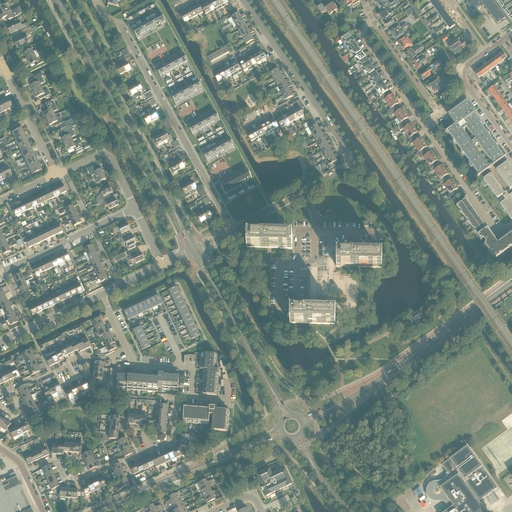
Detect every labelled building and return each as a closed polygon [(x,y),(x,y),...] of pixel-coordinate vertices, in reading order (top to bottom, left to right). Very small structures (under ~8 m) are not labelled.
[(206,4),(204,0),(201,0),(204,5),(201,7),(205,14),(210,12),(206,4)] [(206,0),(208,3),(206,4),(210,12),(214,9),(210,2),(211,1),(210,0),(206,0)] [(215,0),(212,0),(213,0),(211,1),(210,2),(214,9),(216,12),(220,9),(219,7),(215,0)] [(215,0),(219,7),(220,9),(225,7),(223,4),(220,0),(215,0)] [(386,0),(384,0),(385,1),(378,6),(381,10),(388,5),(390,9),(396,5),(394,1),(390,4),(387,0),(387,1),(386,0)] [(435,8),(439,5),(435,0),(431,3),(435,8)] [(505,18),(492,0),(479,0),(477,2),(475,0),(470,0),(467,3),(473,11),(483,4),(497,23),(503,19),(505,18)] [(197,6),(195,7),(194,8),(198,15),(203,13),(199,5),(197,1),(195,3),(197,6)] [(321,14),(326,11),(324,9),(323,7),(322,5),(319,1),(317,2),(320,6),(317,8),(321,14)] [(19,8),(12,11),(8,3),(0,7),(0,20),(5,18),(7,21),(19,15),(21,13),(19,8)] [(333,12),(338,9),(333,3),(329,6),(333,12)] [(189,10),(194,18),(198,15),(194,8),(195,7),(193,4),(190,5),(192,9),(190,10),(189,10)] [(438,14),(443,10),(439,5),(435,8),(438,14)] [(188,11),(186,12),(185,13),(189,20),(194,18),(189,10),(190,10),(188,6),(186,8),(188,11)] [(329,15),(333,12),(329,6),(324,9),(326,11),(329,15)] [(377,14),(380,17),(380,18),(391,11),(391,10),(388,7),(387,8),(387,7),(377,14)] [(415,12),(411,7),(404,13),(408,17),(415,12)] [(180,15),(184,23),(189,20),(185,13),(186,12),(184,9),(181,10),(183,14),(180,15)] [(442,19),(447,15),(443,10),(438,14),(442,19)] [(380,18),(383,22),(390,18),(388,16),(393,13),(391,11),(380,18)] [(161,13),(156,16),(161,25),(166,22),(161,13)] [(231,17),(234,22),(241,18),(242,18),(245,16),(244,14),(240,16),(239,13),(231,17)] [(446,24),(451,20),(447,15),(442,19),(446,24)] [(151,19),(156,28),(161,25),(156,16),(151,19)] [(243,20),(242,18),(241,18),(234,22),(236,26),(244,22),(244,23),(248,21),(246,18),(243,20)] [(15,23),(8,26),(11,33),(21,29),(23,32),(28,30),(31,28),(28,23),(21,26),(18,19),(14,21),(15,23)] [(147,21),(151,30),(156,28),(151,19),(147,21)] [(384,23),(387,28),(390,26),(391,28),(398,24),(397,21),(394,23),(391,19),(384,23)] [(446,24),(450,29),(454,26),(451,20),(446,24)] [(147,21),(142,24),(147,33),(151,30),(147,21)] [(236,26),(239,31),(246,27),(247,27),(250,25),(249,23),(245,25),(244,23),(244,22),(236,26)] [(137,27),(142,35),(147,33),(142,24),(137,27)] [(399,25),(394,28),(397,33),(402,30),(407,26),(406,24),(400,27),(399,25)] [(137,38),(142,35),(137,27),(132,29),(137,38)] [(239,31),(239,32),(241,35),(249,31),(249,32),(253,30),(251,27),(248,29),(247,27),(246,27),(239,31)] [(31,36),(28,30),(23,32),(24,36),(14,41),(18,48),(28,43),(26,38),(31,36)] [(250,34),(249,32),(249,31),(241,35),(244,40),(251,36),(255,34),(254,32),(250,34)] [(340,39),(344,44),(352,38),(349,33),(341,39),(340,39)] [(244,40),(246,44),(249,43),(250,44),(254,42),(254,41),(257,39),(256,36),(253,38),(251,36),(244,40)] [(355,43),(352,38),(344,44),(347,48),(355,43)] [(461,46),(462,47),(467,44),(465,41),(460,44),(455,38),(452,41),(453,43),(449,46),(453,52),(461,46)] [(350,53),(358,47),(355,43),(347,48),(350,53)] [(266,59),(263,53),(262,51),(263,51),(260,47),(259,44),(256,45),(258,49),(260,52),(258,53),(257,54),(261,61),(266,59)] [(412,50),(411,48),(404,53),(407,57),(414,53),(417,51),(417,50),(420,48),(419,46),(412,50)] [(361,52),(358,47),(350,53),(353,58),(353,57),(361,52)] [(255,55),(253,56),(257,64),(261,61),(257,54),(258,53),(256,50),(255,48),(253,49),(254,51),(255,55)] [(25,53),(30,64),(36,61),(38,65),(44,62),(41,56),(36,58),(32,50),(25,53)] [(248,59),(252,66),(257,64),(253,56),(252,52),(249,54),(251,57),(249,58),(248,59)] [(354,58),(354,59),(357,64),(366,58),(362,53),(354,59),(354,58)] [(414,53),(407,57),(410,62),(417,57),(414,53)] [(498,56),(502,62),(507,58),(503,53),(498,56)] [(183,54),(179,56),(183,65),(188,63),(183,54)] [(243,71),(248,69),(244,61),(241,54),(238,55),(242,62),(239,64),(243,71)] [(245,56),(246,60),(244,61),(248,69),(249,71),(254,68),(252,66),(248,59),(249,58),(247,55),(245,56)] [(179,68),(183,65),(179,56),(174,59),(179,68)] [(417,58),(411,62),(414,67),(425,59),(423,56),(418,60),(417,58)] [(493,59),(497,65),(502,62),(498,56),(493,59)] [(369,62),(366,58),(357,64),(360,68),(369,62)] [(414,67),(417,71),(423,67),(421,65),(428,60),(426,58),(425,59),(414,67)] [(125,72),(131,69),(127,63),(124,64),(121,59),(119,60),(125,72)] [(179,68),(174,59),(170,61),(174,70),(179,68)] [(242,72),(240,70),(236,62),(237,62),(235,59),(232,60),(234,64),(232,65),(237,75),(242,72)] [(489,63),(493,68),(497,65),(493,59),(489,63)] [(119,60),(121,66),(116,69),(120,75),(125,72),(119,60)] [(443,64),(440,60),(433,64),(436,69),(443,64)] [(174,70),(170,61),(165,64),(170,73),(174,70)] [(228,62),(228,63),(226,64),(228,67),(227,67),(231,75),(232,77),(237,75),(232,65),(230,61),(228,62)] [(363,73),(366,70),(372,67),(369,62),(360,68),(363,73)] [(225,68),(223,69),(223,70),(227,77),(231,75),(227,67),(228,67),(226,64),(226,63),(223,65),(225,68)] [(484,66),(488,72),(493,68),(489,63),(484,66)] [(161,66),(166,75),(170,73),(165,64),(161,66)] [(161,78),(166,75),(161,66),(156,69),(161,78)] [(219,67),(221,71),(219,72),(218,72),(222,80),(224,82),(228,80),(227,77),(223,70),(223,69),(221,66),(219,67)] [(479,70),(483,75),(488,72),(484,66),(479,70)] [(53,67),(50,68),(55,80),(59,78),(56,72),(53,67)] [(372,67),(366,70),(363,73),(366,77),(367,77),(375,71),(372,67)] [(421,78),(423,80),(430,75),(428,72),(431,70),(430,67),(424,71),(424,72),(420,75),(421,78)] [(214,70),(216,73),(214,75),(216,79),(218,82),(222,80),(218,72),(219,72),(217,68),(214,70)] [(279,72),(278,69),(274,71),(270,73),(273,78),(280,74),(281,74),(284,73),(283,70),(279,72)] [(475,73),(479,79),(483,75),(479,70),(475,73)] [(370,83),(379,78),(376,73),(368,78),(367,78),(370,83)] [(35,80),(37,83),(31,86),(33,92),(42,88),(40,85),(44,83),(42,77),(43,77),(42,74),(34,77),(35,80)] [(273,78),(275,82),(283,78),(283,79),(287,77),(285,75),(282,76),(281,74),(280,74),(273,78)] [(444,80),(441,75),(436,78),(437,80),(427,86),(430,90),(431,89),(435,94),(443,88),(439,83),(444,80)] [(284,81),(283,79),(283,78),(275,82),(278,87),(285,83),(286,83),(289,81),(288,79),(284,81)] [(373,88),(382,82),(379,78),(370,83),(373,88)] [(193,82),(198,91),(203,89),(198,80),(193,82)] [(193,82),(188,85),(193,94),(198,91),(193,82)] [(376,92),(385,86),(382,82),(373,88),(376,92)] [(146,91),(143,85),(140,87),(139,83),(133,86),(137,93),(138,95),(139,97),(139,98),(142,96),(139,92),(142,90),(143,92),(146,91)] [(287,85),(286,83),(285,83),(278,87),(280,91),(288,87),(288,88),(292,86),(290,83),(287,85)] [(189,96),(193,94),(188,85),(184,87),(189,96)] [(134,95),(137,93),(133,86),(128,89),(131,96),(134,95)] [(385,86),(376,92),(380,97),(388,91),(385,86)] [(497,91),(494,86),(488,90),(492,95),(497,91)] [(184,87),(180,90),(184,99),(189,96),(184,87)] [(289,90),(288,88),(288,87),(280,91),(283,96),(290,92),(291,92),(294,90),(293,88),(289,90)] [(33,92),(36,98),(39,96),(40,100),(50,95),(48,90),(43,92),(42,88),(33,92)] [(180,101),(184,99),(180,90),(175,92),(180,101)] [(497,91),(492,95),(495,100),(501,96),(497,91)] [(175,104),(180,101),(175,92),(170,95),(175,104)] [(283,96),(285,101),(293,97),(297,95),(295,92),(292,94),(291,92),(290,92),(283,96)] [(381,98),(383,101),(384,100),(387,104),(396,99),(392,94),(388,97),(386,94),(381,98)] [(495,100),(497,102),(498,104),(504,100),(501,96),(495,100)] [(3,100),(7,110),(12,108),(10,104),(7,98),(3,100)] [(399,103),(396,99),(387,104),(390,109),(389,109),(391,112),(396,109),(394,106),(399,103)] [(504,100),(498,104),(502,109),(507,105),(504,100)] [(447,128),(446,130),(447,131),(445,132),(447,131),(479,175),(477,177),(479,176),(506,156),(504,157),(472,113),(474,112),(468,103),(467,101),(448,115),(449,116),(453,121),(452,123),(451,124),(450,126),(449,127),(447,128)] [(55,105),(53,105),(51,102),(43,106),(46,112),(44,114),(47,119),(55,115),(54,112),(58,110),(55,105)] [(300,108),(298,104),(296,106),(298,109),(296,110),(295,111),(299,118),(304,116),(301,111),(303,111),(301,108),(300,108)] [(293,112),(291,113),(290,113),(295,121),(299,118),(295,111),(296,110),(292,105),(290,106),(293,112)] [(507,105),(502,109),(505,114),(511,110),(507,105)] [(289,114),(287,115),(286,116),(290,123),(295,121),(290,113),(291,113),(288,107),(285,108),(289,114)] [(398,111),(396,109),(391,112),(389,113),(391,116),(394,114),(397,119),(405,113),(402,108),(398,111)] [(149,110),(147,111),(152,121),(158,118),(156,116),(159,115),(156,110),(154,112),(151,113),(149,110)] [(286,116),(287,115),(283,110),(281,111),(284,117),(282,118),(281,118),(286,126),(290,123),(286,116)] [(143,118),(147,124),(152,121),(147,111),(144,113),(146,116),(143,118)] [(215,111),(210,114),(215,123),(220,120),(215,111)] [(397,125),(399,127),(399,128),(404,124),(402,122),(408,117),(405,113),(397,119),(394,120),(397,125)] [(206,117),(211,125),(215,123),(210,114),(206,117)] [(278,116),(280,119),(277,120),(281,128),(286,126),(281,118),(282,118),(280,114),(278,116)] [(59,118),(57,115),(55,115),(47,119),(49,125),(55,122),(57,126),(64,123),(61,117),(59,118)] [(273,129),(278,127),(274,120),(275,119),(273,116),(270,117),(272,120),(270,121),(268,118),(270,121),(269,122),(273,129)] [(201,119),(206,128),(211,125),(206,117),(201,119)] [(265,124),(269,132),(270,134),(275,132),(273,129),(269,122),(270,121),(268,118),(266,119),(267,123),(265,124)] [(201,119),(197,121),(202,130),(206,128),(201,119)] [(263,125),(261,126),(260,127),(264,134),(266,137),(270,134),(269,132),(265,124),(263,120),(261,122),(263,125)] [(202,130),(197,121),(192,124),(197,133),(202,130)] [(258,128),(256,129),(260,137),(264,134),(260,127),(261,126),(259,123),(257,124),(258,128)] [(403,129),(406,133),(414,128),(411,123),(406,127),(404,124),(399,128),(399,127),(398,128),(400,131),(403,129)] [(188,127),(193,135),(197,133),(192,124),(188,127)] [(62,139),(64,145),(73,141),(71,137),(75,135),(73,130),(74,129),(72,125),(64,129),(66,132),(62,134),(64,138),(62,139)] [(256,129),(255,125),(252,127),(254,130),(252,131),(251,132),(255,139),(257,141),(261,139),(260,137),(256,129)] [(318,128),(317,125),(309,129),(312,134),(319,130),(320,130),(323,128),(322,126),(318,128)] [(8,133),(11,132),(14,137),(23,133),(21,128),(14,132),(12,128),(7,131),(8,133)] [(250,128),(248,129),(249,133),(247,134),(251,142),(255,139),(251,132),(252,131),(250,128)] [(417,132),(414,128),(406,133),(409,138),(408,138),(410,141),(415,138),(413,135),(417,132)] [(322,135),(326,133),(324,130),(321,132),(320,130),(319,130),(312,134),(314,138),(322,134),(322,135)] [(14,137),(15,140),(16,141),(25,137),(23,133),(14,137)] [(169,144),(170,143),(173,141),(170,136),(168,137),(165,133),(160,135),(164,142),(167,141),(169,144)] [(323,137),(322,135),(322,134),(314,138),(317,143),(324,138),(325,139),(328,137),(327,135),(323,137)] [(158,146),(164,142),(160,135),(152,140),(155,144),(157,143),(158,146)] [(16,141),(16,143),(18,146),(27,141),(25,137),(16,141)] [(413,143),(416,148),(424,142),(421,137),(416,140),(415,138),(410,141),(409,142),(411,145),(413,143)] [(229,138),(225,140),(230,149),(234,147),(229,138)] [(326,141),(325,139),(324,138),(317,143),(319,147),(327,143),(327,144),(331,142),(329,139),(326,141)] [(230,149),(225,140),(220,143),(225,152),(230,149)] [(18,146),(20,150),(29,145),(27,141),(18,146)] [(73,148),(75,153),(76,155),(85,151),(83,148),(82,148),(79,143),(75,145),(73,141),(64,145),(67,151),(73,148)] [(427,147),(424,142),(416,148),(419,152),(417,153),(417,154),(418,156),(419,156),(420,155),(424,152),(423,150),(427,147)] [(220,143),(216,145),(221,154),(225,152),(220,143)] [(328,146),(327,144),(327,143),(319,147),(322,152),(329,147),(329,148),(333,146),(332,144),(328,146)] [(20,150),(21,153),(22,154),(31,149),(29,145),(20,150)] [(216,156),(221,154),(216,145),(211,148),(216,156)] [(331,150),(329,148),(329,147),(322,152),(324,156),(332,152),(335,151),(334,148),(331,150)] [(216,156),(211,148),(207,150),(212,159),(216,156)] [(22,154),(24,158),(33,153),(31,149),(22,154)] [(212,159),(207,150),(202,153),(207,162),(212,159)] [(420,155),(422,158),(423,157),(426,161),(434,156),(431,151),(426,155),(424,152),(420,155)] [(333,154),(332,152),(324,156),(326,161),(334,156),(334,157),(338,155),(337,153),(333,154)] [(24,158),(26,162),(35,157),(33,153),(24,158)] [(179,170),(185,167),(183,165),(185,163),(183,159),(178,162),(175,156),(172,157),(174,160),(173,160),(179,170)] [(335,166),(333,163),(336,161),(337,162),(340,160),(339,157),(336,159),(334,157),(334,156),(326,161),(329,165),(327,166),(329,170),(335,166)] [(433,163),(438,160),(434,156),(426,161),(429,166),(428,166),(430,169),(435,166),(433,163)] [(35,157),(26,162),(28,166),(37,162),(35,157)] [(170,167),(173,172),(174,174),(179,170),(173,160),(171,162),(173,165),(170,167)] [(511,187),(511,188),(511,168),(507,162),(506,163),(504,160),(494,168),(509,189),(511,187)] [(28,166),(30,170),(39,166),(37,162),(28,166)] [(437,168),(435,166),(430,169),(432,172),(434,171),(437,175),(445,170),(442,165),(437,168)] [(7,166),(2,168),(7,178),(11,176),(7,166)] [(39,166),(30,170),(32,175),(41,170),(39,166)] [(100,182),(106,179),(101,169),(98,171),(96,168),(89,171),(92,176),(95,174),(97,178),(96,178),(95,180),(97,183),(98,184),(100,183),(100,182)] [(252,179),(247,169),(246,169),(247,169),(242,172),(247,181),(252,178),(252,179)] [(440,180),(439,180),(440,183),(446,180),(444,177),(448,174),(445,170),(437,175),(440,180)] [(238,174),(243,183),(247,181),(242,172),(238,174)] [(488,172),(481,177),(497,199),(496,199),(500,204),(511,220),(511,219),(511,201),(505,191),(503,192),(488,172)] [(238,174),(233,177),(238,186),(243,183),(238,174)] [(229,179),(234,188),(238,186),(233,177),(229,179)] [(234,188),(229,179),(224,182),(229,191),(234,188)] [(442,186),(443,185),(446,190),(455,184),(452,179),(447,182),(446,180),(440,183),(442,186)] [(195,193),(193,190),(196,188),(192,181),(187,185),(192,194),(195,193)] [(220,184),(224,193),(229,191),(224,182),(220,184)] [(455,184),(446,190),(449,194),(458,189),(455,184)] [(57,187),(61,195),(67,192),(63,185),(57,187)] [(185,198),(192,194),(187,185),(181,188),(183,190),(181,191),(185,198)] [(108,195),(113,192),(109,186),(101,190),(102,193),(100,194),(99,195),(99,196),(97,197),(96,200),(98,203),(109,198),(108,195)] [(52,190),(55,197),(61,195),(57,187),(52,190)] [(52,190),(46,193),(49,200),(51,203),(53,202),(52,199),(55,197),(52,190)] [(47,201),(49,204),(51,203),(49,200),(46,193),(40,196),(44,203),(47,201)] [(35,198),(38,205),(44,203),(40,196),(35,198)] [(511,232),(497,243),(474,211),(466,201),(468,200),(466,197),(464,198),(465,199),(456,206),(459,209),(461,212),(466,219),(469,222),(468,222),(473,229),(473,228),(476,231),(475,232),(480,239),(480,238),(482,240),(483,239),(486,243),(484,244),(486,245),(485,246),(490,252),(491,252),(492,253),(491,254),(494,258),(495,257),(496,258),(495,258),(496,258),(500,255),(499,254),(501,253),(501,254),(508,249),(511,247),(511,246),(511,232)] [(36,206),(37,209),(40,208),(38,205),(35,198),(29,201),(33,208),(36,206)] [(108,205),(109,207),(110,209),(119,205),(115,199),(111,201),(109,198),(98,203),(98,205),(103,202),(105,207),(108,205)] [(24,204),(27,211),(33,208),(29,201),(24,204)] [(18,206),(21,214),(27,211),(24,204),(18,206)] [(12,209),(16,216),(21,214),(18,206),(12,209)] [(69,215),(76,212),(73,206),(66,209),(69,215)] [(201,211),(202,211),(206,220),(212,217),(211,214),(214,213),(210,206),(201,211)] [(195,217),(197,222),(199,220),(201,223),(206,220),(202,211),(201,211),(201,210),(198,211),(194,214),(195,217)] [(69,215),(71,220),(71,221),(79,217),(76,212),(69,215)] [(71,221),(74,226),(81,223),(79,217),(71,221)] [(125,232),(130,230),(127,223),(119,227),(121,231),(117,233),(119,237),(120,238),(127,235),(125,232)] [(50,235),(51,237),(57,235),(53,227),(52,225),(50,226),(51,228),(48,230),(50,235)] [(59,225),(53,227),(57,235),(63,232),(59,225)] [(37,235),(40,243),(46,240),(41,230),(39,226),(37,227),(40,234),(37,235)] [(43,229),(41,230),(46,240),(51,237),(48,230),(45,232),(43,229)] [(28,232),(30,236),(31,238),(34,245),(40,243),(37,235),(33,237),(30,231),(28,232)] [(128,246),(127,246),(128,250),(136,247),(134,243),(136,242),(133,236),(128,238),(127,235),(120,238),(122,243),(126,242),(128,246)] [(292,249),(292,236),(247,235),(247,248),(292,249)] [(25,241),(29,248),(34,245),(31,238),(25,241)] [(11,244),(11,245),(8,246),(1,249),(3,255),(11,251),(9,248),(16,245),(14,243),(11,244)] [(88,255),(95,251),(92,245),(85,249),(86,252),(85,253),(84,254),(85,256),(88,255)] [(95,251),(88,255),(90,260),(97,257),(95,251)] [(61,255),(64,262),(70,259),(67,252),(61,255)] [(144,259),(141,253),(136,255),(135,252),(128,255),(131,261),(134,259),(136,264),(144,259)] [(124,253),(115,258),(117,262),(126,257),(124,253)] [(382,255),(337,254),(336,267),(381,268),(382,255)] [(62,263),(64,266),(66,265),(64,262),(61,255),(55,258),(59,265),(62,263)] [(90,260),(93,266),(100,262),(97,257),(90,260)] [(57,274),(59,273),(55,266),(59,265),(55,258),(50,260),(53,268),(55,270),(57,274)] [(48,270),(53,268),(50,260),(44,263),(48,270)] [(100,262),(93,266),(96,271),(103,268),(100,262)] [(42,273),(43,276),(45,275),(46,275),(44,272),(48,270),(44,263),(39,265),(39,266),(42,273)] [(36,276),(42,273),(39,266),(33,268),(36,276)] [(96,271),(98,277),(106,274),(103,268),(96,271)] [(14,277),(17,283),(24,280),(27,278),(26,276),(23,277),(21,274),(14,277)] [(98,277),(101,283),(108,279),(106,274),(98,277)] [(24,280),(17,283),(20,289),(27,285),(25,282),(28,281),(27,278),(24,280)] [(74,287),(78,294),(83,291),(80,284),(74,287)] [(20,289),(22,294),(30,291),(27,285),(20,289)] [(69,289),(68,290),(72,297),(78,294),(74,287),(71,288),(70,286),(67,287),(69,289)] [(171,296),(179,292),(177,286),(168,291),(171,296)] [(63,292),(66,299),(72,297),(68,290),(63,292)] [(63,292),(57,295),(61,302),(66,299),(63,292)] [(173,300),(182,296),(179,292),(171,296),(173,300)] [(52,298),(55,305),(61,302),(57,295),(52,298)] [(153,298),(157,306),(162,304),(158,295),(153,298)] [(175,305),(184,301),(182,296),(173,300),(175,305)] [(52,298),(46,300),(50,307),(55,305),(52,298)] [(148,300),(152,309),(157,306),(153,298),(148,300)] [(0,303),(1,305),(3,309),(10,306),(7,300),(0,303)] [(40,303),(44,310),(50,307),(46,300),(40,303)] [(152,309),(148,300),(143,302),(148,311),(152,309)] [(178,310),(186,306),(184,301),(175,305),(178,310)] [(143,313),(148,311),(143,302),(139,305),(143,313)] [(40,303),(35,306),(38,313),(44,310),(40,303)] [(134,307),(138,316),(143,313),(139,305),(134,307)] [(10,306),(3,309),(5,315),(13,311),(10,306)] [(35,306),(29,308),(33,316),(38,313),(35,306)] [(180,315),(189,311),(186,306),(178,310),(180,315)] [(138,316),(134,307),(129,309),(133,318),(138,316)] [(133,318),(129,309),(124,312),(128,320),(133,318)] [(290,310),(290,323),(335,325),(335,312),(290,310)] [(5,315),(8,320),(15,317),(13,311),(5,315)] [(191,316),(189,311),(180,315),(182,320),(191,316)] [(414,321),(424,316),(421,311),(411,316),(413,320),(414,321)] [(191,316),(182,320),(185,325),(193,321),(191,316)] [(17,323),(18,323),(15,317),(8,320),(11,326),(9,327),(11,331),(19,327),(17,323)] [(103,323),(100,318),(92,322),(95,327),(103,323)] [(193,321),(185,325),(187,330),(196,326),(193,321)] [(103,323),(95,327),(97,332),(105,328),(103,323)] [(135,335),(144,331),(141,326),(133,330),(135,335)] [(187,330),(189,335),(198,330),(196,326),(187,330)] [(98,339),(100,338),(103,336),(108,334),(105,328),(97,332),(95,333),(98,339)] [(198,330),(189,335),(192,340),(200,336),(198,330)] [(144,331),(135,335),(137,340),(146,336),(144,331)] [(103,336),(105,341),(113,338),(110,332),(108,334),(103,336)] [(137,340),(140,345),(148,341),(146,336),(137,340)] [(105,341),(106,343),(107,345),(105,345),(106,347),(107,346),(108,347),(115,343),(113,338),(105,341)] [(79,350),(80,352),(86,350),(82,342),(81,339),(76,342),(75,340),(74,340),(75,342),(76,342),(77,344),(79,350)] [(82,342),(86,350),(91,347),(87,339),(82,342)] [(69,342),(70,344),(74,352),(79,350),(77,344),(76,342),(75,342),(74,340),(69,342)] [(151,346),(148,341),(140,345),(142,350),(151,346)] [(106,347),(108,351),(109,352),(118,348),(115,343),(108,347),(107,346),(106,347)] [(65,347),(69,354),(74,352),(70,344),(65,347)] [(65,347),(60,349),(64,357),(69,354),(65,347)] [(59,359),(64,357),(60,349),(55,352),(56,354),(59,359)] [(30,350),(21,355),(23,360),(25,359),(33,356),(30,350)] [(56,354),(51,357),(55,364),(60,362),(59,359),(56,354)] [(200,364),(200,369),(203,370),(203,373),(202,373),(202,379),(201,384),(201,389),(201,394),(216,396),(217,390),(217,385),(217,383),(218,380),(218,375),(220,375),(220,370),(215,370),(216,365),(216,360),(217,355),(201,354),(200,359),(200,364)] [(35,361),(33,356),(25,359),(28,365),(35,361)] [(46,359),(49,367),(55,364),(51,357),(46,359)] [(38,366),(35,361),(28,365),(30,370),(38,366)] [(29,370),(31,376),(40,371),(38,366),(30,370),(29,370)] [(14,378),(15,379),(20,377),(16,368),(11,370),(14,378)] [(11,370),(6,373),(9,381),(14,378),(11,370)] [(158,376),(118,373),(116,387),(127,387),(127,390),(158,392),(158,388),(162,389),(178,391),(179,375),(164,374),(164,372),(159,371),(158,376)] [(4,383),(9,381),(6,373),(0,375),(4,383)] [(92,380),(93,382),(96,380),(95,379),(102,380),(103,374),(94,373),(94,377),(91,378),(92,380)] [(86,382),(90,390),(95,388),(93,382),(92,380),(86,382)] [(81,385),(85,393),(90,390),(86,382),(81,385)] [(57,393),(62,391),(58,383),(53,385),(57,393)] [(18,389),(21,394),(29,391),(26,385),(18,389)] [(53,385),(48,388),(52,396),(57,393),(53,385)] [(85,393),(81,385),(76,387),(80,395),(85,393)] [(46,398),(52,396),(48,388),(47,386),(42,389),(46,398)] [(71,390),(75,398),(80,395),(76,387),(71,390)] [(66,392),(70,400),(75,398),(71,390),(66,392)] [(31,396),(29,391),(21,394),(23,399),(31,396)] [(33,401),(31,396),(23,399),(26,405),(33,401)] [(26,405),(28,410),(36,406),(33,401),(26,405)] [(226,432),(228,411),(215,410),(215,405),(210,404),(209,410),(184,408),(183,421),(209,423),(210,415),(214,416),(213,431),(226,432)] [(28,410),(31,415),(41,410),(39,405),(36,406),(28,410)] [(41,410),(31,415),(33,420),(44,415),(41,410)] [(7,419),(6,421),(1,428),(5,430),(4,431),(5,433),(6,431),(8,428),(11,424),(9,423),(10,421),(12,418),(9,417),(8,419),(7,419)] [(26,423),(25,419),(22,421),(24,424),(20,426),(23,434),(29,431),(25,423),(26,423)] [(20,426),(14,428),(18,436),(23,434),(20,426)] [(7,432),(4,436),(6,438),(10,432),(13,439),(18,436),(14,428),(11,430),(8,428),(6,431),(7,432)] [(115,442),(116,442),(118,442),(120,441),(120,439),(118,438),(118,434),(110,433),(109,439),(116,439),(115,442)] [(181,436),(181,441),(193,442),(194,434),(186,433),(186,436),(181,435),(181,436)] [(119,448),(120,447),(128,443),(125,438),(120,441),(118,442),(119,445),(117,446),(117,448),(119,448)] [(178,447),(178,448),(179,450),(182,448),(181,447),(189,448),(193,448),(193,442),(181,441),(180,445),(177,446),(178,447)] [(52,454),(58,455),(59,446),(59,445),(55,445),(55,443),(51,443),(51,449),(53,449),(52,454)] [(120,447),(122,452),(130,449),(128,443),(120,447)] [(83,451),(81,451),(82,444),(76,444),(75,453),(79,453),(80,456),(82,455),(84,454),(90,451),(90,449),(91,449),(90,446),(88,447),(89,448),(83,451)] [(428,489),(428,490),(428,491),(428,492),(428,493),(428,494),(429,495),(430,496),(430,497),(431,497),(431,498),(432,498),(433,498),(433,499),(434,499),(435,499),(436,499),(437,499),(438,499),(440,499),(441,500),(443,500),(444,500),(445,501),(447,502),(448,502),(449,503),(450,504),(451,505),(452,507),(444,511),(485,511),(478,501),(497,488),(484,469),(483,470),(481,467),(482,466),(467,446),(450,459),(442,465),(445,469),(449,474),(446,477),(445,478),(444,479),(443,479),(442,480),(441,480),(440,481),(439,481),(438,481),(436,481),(435,482),(434,482),(433,482),(432,483),(431,484),(430,484),(430,485),(429,485),(429,486),(429,487),(428,487),(428,488),(428,489)] [(44,458),(49,455),(45,447),(40,450),(44,458)] [(178,448),(173,450),(176,458),(182,456),(179,450),(178,448)] [(34,450),(35,452),(39,460),(44,458),(40,450),(37,451),(36,449),(34,450)] [(125,458),(130,455),(133,454),(130,449),(122,452),(125,458)] [(82,455),(85,460),(95,455),(94,452),(95,452),(94,450),(90,451),(84,454),(82,455)] [(171,460),(176,458),(173,450),(168,453),(171,460)] [(30,455),(33,462),(39,460),(35,452),(30,455)] [(166,463),(171,460),(168,453),(162,455),(166,463)] [(28,465),(33,462),(30,455),(25,457),(28,465)] [(85,461),(87,466),(95,462),(98,460),(99,460),(98,458),(97,459),(95,455),(85,460),(85,461)] [(161,465),(166,463),(162,455),(157,457),(161,465)] [(149,467),(154,465),(155,465),(152,460),(151,457),(146,460),(149,467)] [(152,460),(155,465),(154,465),(156,468),(161,465),(157,457),(152,460)] [(99,460),(95,462),(87,466),(89,471),(101,466),(99,462),(100,461),(99,460)] [(146,460),(141,462),(144,470),(149,467),(146,460)] [(145,472),(144,470),(141,462),(135,464),(140,474),(145,472)] [(113,473),(114,472),(122,469),(120,464),(115,466),(112,467),(114,471),(111,472),(111,474),(113,473)] [(135,477),(140,474),(135,464),(130,467),(135,477)] [(42,469),(45,475),(52,471),(50,466),(42,469)] [(269,469),(256,475),(261,486),(260,486),(263,492),(263,491),(266,497),(273,494),(273,493),(285,487),(286,488),(293,484),(285,468),(272,475),(269,469)] [(433,468),(428,473),(431,477),(436,473),(433,468)] [(114,472),(115,474),(117,478),(125,474),(122,469),(114,472)] [(45,475),(46,478),(47,480),(55,476),(52,471),(45,475)] [(125,474),(117,478),(119,483),(127,479),(125,474)] [(0,511),(33,511),(20,485),(16,476),(7,480),(5,477),(0,479),(0,511)] [(47,480),(49,485),(57,481),(55,476),(47,480)] [(97,480),(101,488),(106,486),(103,478),(97,480)] [(120,489),(122,488),(129,485),(127,479),(119,483),(121,486),(119,487),(120,489)] [(96,491),(101,488),(97,480),(92,483),(96,491)] [(213,480),(211,481),(207,483),(206,480),(197,484),(200,489),(214,482),(213,480)] [(52,490),(53,490),(60,487),(57,481),(49,485),(52,490)] [(215,484),(214,482),(200,489),(202,494),(210,489),(209,487),(215,484)] [(91,493),(96,491),(92,483),(87,485),(91,493)] [(82,488),(85,496),(91,493),(87,485),(82,488)] [(61,486),(60,487),(53,490),(54,493),(60,490),(60,493),(58,492),(57,497),(60,497),(66,498),(66,489),(63,489),(61,486)] [(212,493),(210,489),(202,494),(204,498),(219,492),(218,490),(212,493)] [(207,503),(215,499),(214,497),(220,494),(219,492),(204,498),(207,503)] [(178,493),(169,497),(171,500),(165,503),(166,505),(180,498),(178,493)] [(173,504),(174,507),(183,503),(180,498),(166,505),(165,505),(166,507),(173,504)] [(183,503),(174,507),(176,510),(171,511),(176,511),(185,508),(184,505),(183,503)]
